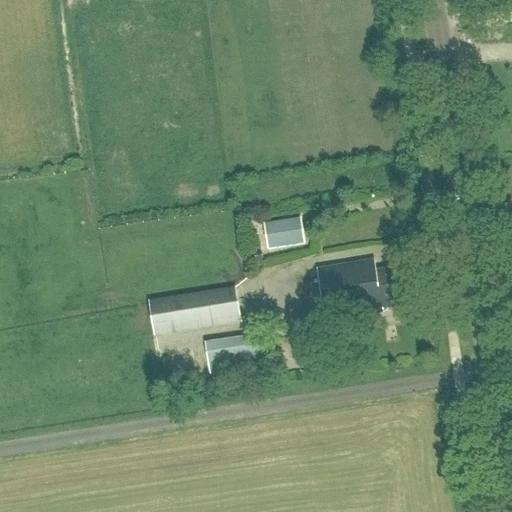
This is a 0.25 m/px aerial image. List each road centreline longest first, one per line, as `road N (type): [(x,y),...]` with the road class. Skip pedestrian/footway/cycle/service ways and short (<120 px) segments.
road 1 (tertiary): [(511,507),(436,0)]
road 2 (track): [(0,450),(489,374)]
